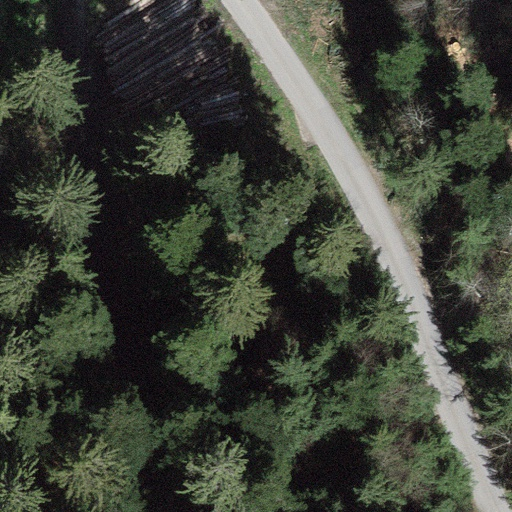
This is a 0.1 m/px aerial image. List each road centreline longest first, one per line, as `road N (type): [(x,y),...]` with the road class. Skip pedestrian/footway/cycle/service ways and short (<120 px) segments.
road 1 (track): [(507,511),(342,165),(239,0)]
road 2 (track): [(76,0),(80,154),(149,511)]
